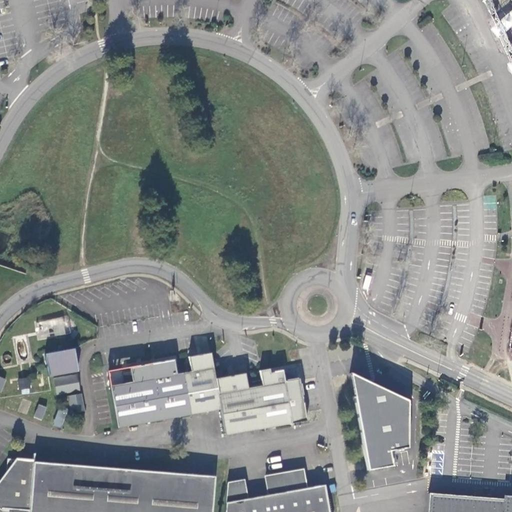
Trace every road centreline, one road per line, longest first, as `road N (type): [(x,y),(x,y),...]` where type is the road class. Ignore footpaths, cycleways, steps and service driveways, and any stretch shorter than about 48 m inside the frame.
road 1 (unclassified): [(0,418),(73,445),(183,437),(227,451),(335,433)]
road 2 (unclassified): [(0,318),(54,284),(148,266),(185,282),(221,319),(296,323)]
road 3 (unclassified): [(306,97),(235,48),(183,35),(124,38)]
road 4 (unclassified): [(331,330),(360,333),(487,386)]
road 5 (unclassified): [(487,386),(382,330),(346,301)]
road 6 (unclassified): [(124,38),(56,72),(0,141)]
road 7 (unclassified): [(422,0),(306,97)]
road 8 (unclassified): [(391,187),(511,171)]
